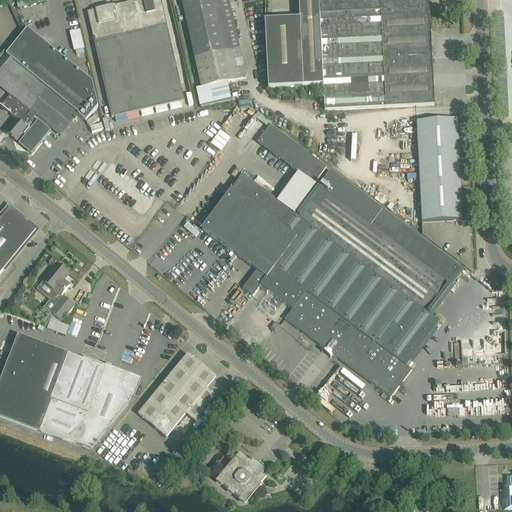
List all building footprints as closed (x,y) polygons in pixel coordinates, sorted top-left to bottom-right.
[(147,10),(144,0),(107,9),(110,18),(98,21),(95,11),(87,13),(111,120),(125,117),(185,103),(162,6),(160,0),(152,0),(155,8),(147,10)] [(181,0),(182,2),(202,90),(247,80),(241,50),(229,0),(181,0)] [(298,0),(300,20),(265,21),(269,89),(323,86),(325,112),(435,106),(429,0),(298,0)] [(6,134),(16,142),(21,136),(24,139),(19,145),(31,155),(51,132),(44,127),(46,124),(61,137),(78,116),(86,122),(98,107),(92,83),(28,30),(0,63),(0,86),(10,96),(1,107),(12,117),(15,114),(18,117),(11,127),(6,134)] [(81,30),(72,31),(75,55),(85,54),(81,30)] [(86,124),(90,128),(99,121),(95,116),(86,124)] [(463,221),(457,121),(417,123),(422,223),(463,221)] [(102,125),(90,129),(92,134),(104,131),(102,125)] [(314,186),(326,169),(270,127),(258,144),(314,186)] [(253,298),(261,287),(293,311),(285,321),(385,395),(389,390),(394,393),(394,394),(395,394),(412,371),(407,367),(440,323),(428,314),(449,286),(451,287),(463,271),(331,172),(319,189),(320,190),(299,218),(242,177),(202,231),(257,271),(243,290),(253,298)] [(0,274),(3,270),(30,239),(36,231),(16,214),(9,209),(0,220),(0,274)] [(199,234),(188,224),(184,229),(195,238),(199,234)] [(57,266),(51,273),(37,290),(48,299),(47,300),(56,307),(51,314),(61,322),(68,314),(74,307),(64,298),(63,299),(61,297),(70,286),(64,281),(69,275),(57,266)] [(492,292),(491,308),(506,308),(506,292),(492,292)] [(72,339),(76,328),(52,319),(48,330),(72,339)] [(92,450),(129,404),(137,382),(18,336),(0,383),(0,417),(39,433),(40,430),(92,450)] [(207,390),(216,379),(188,356),(139,416),(167,439),(176,427),(184,433),(194,422),(195,423),(216,398),(207,390)] [(256,467),(252,465),(251,466),(240,456),(218,483),(245,504),(266,478),(255,468),(256,467)] [(505,491),(501,491),(502,511),(511,510),(511,474),(510,474),(510,478),(508,481),(504,481),(505,491)]
